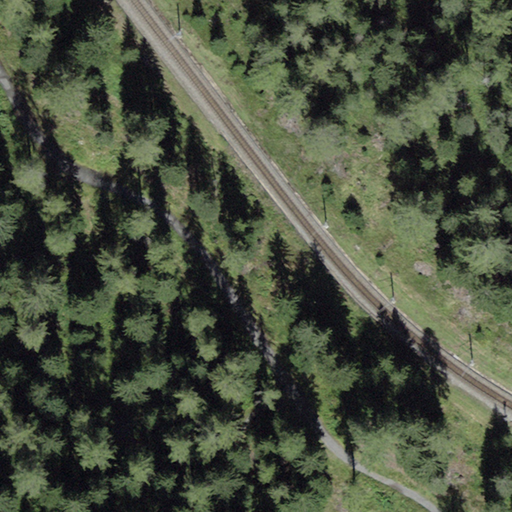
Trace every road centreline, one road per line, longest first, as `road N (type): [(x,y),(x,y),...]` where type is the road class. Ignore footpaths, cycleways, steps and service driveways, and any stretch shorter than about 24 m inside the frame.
road 1 (track): [(0,64),(60,154),(171,219),(269,352)]
road 2 (track): [(269,352),(346,459),(436,511)]
